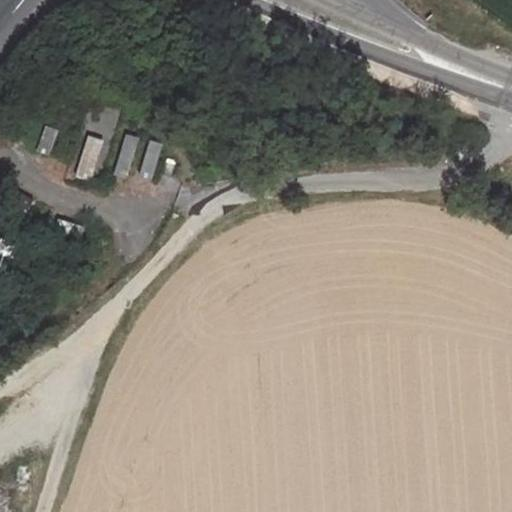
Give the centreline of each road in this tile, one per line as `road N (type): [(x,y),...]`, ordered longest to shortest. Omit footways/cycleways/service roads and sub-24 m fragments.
road 1 (track): [(108,311),(0,389)]
road 2 (tertiary): [(304,0),(425,55)]
